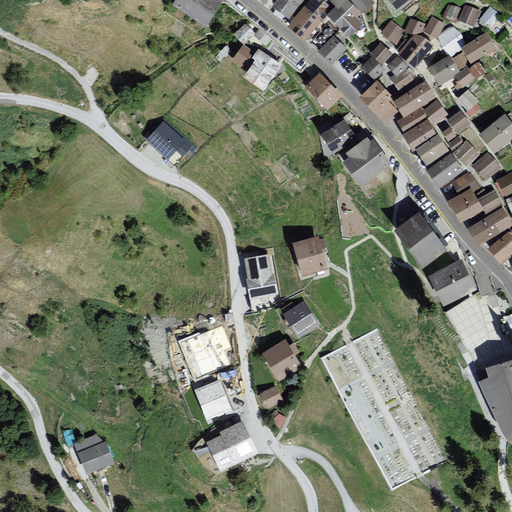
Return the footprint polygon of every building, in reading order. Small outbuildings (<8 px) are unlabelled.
[(221,1),(219,0),(174,0),(173,3),(206,24),(221,1)] [(306,0),(279,0),(273,10),(292,22),(306,0)] [(333,8),(321,0),(311,0),(290,29),(308,43),(333,8)] [(362,14),(347,0),(332,0),(330,2),(337,8),(328,17),(350,39),(362,26),(356,20),(362,14)] [(353,0),(363,12),(375,3),(372,0),(353,0)] [(413,0),(389,0),(400,12),(413,0)] [(460,9),(448,5),(443,18),(455,23),(460,9)] [(480,13),(466,6),(459,21),(473,28),(480,13)] [(500,15),(489,8),(480,22),(491,29),(500,15)] [(424,23),(410,18),(405,30),(412,33),(422,31),(424,23)] [(444,24),(432,18),(424,32),(436,39),(444,24)] [(392,19),(381,31),(396,45),(403,30),(392,19)] [(255,32),(245,22),(234,33),(244,43),(255,32)] [(461,35),(453,28),(438,39),(444,49),(452,58),(465,48),(461,35)] [(415,33),(398,52),(415,66),(434,44),(422,34),(415,33)] [(488,34),(464,50),(473,65),(498,49),(488,34)] [(348,50),(333,38),(320,53),(334,66),(348,50)] [(255,52),(243,44),(232,59),(243,67),(255,52)] [(381,44),(371,55),(382,65),(392,54),(381,44)] [(280,63),(258,48),(252,57),(254,59),(243,75),(264,88),(280,63)] [(407,67),(395,57),(387,67),(394,74),(389,79),(400,92),(414,79),(404,70),(407,67)] [(450,57),(430,69),(440,86),(460,73),(450,57)] [(371,58),(361,68),(374,80),(384,70),(371,58)] [(470,67),(476,78),(486,74),(480,62),(470,67)] [(465,70),(455,78),(464,90),(475,81),(465,70)] [(344,98),(321,76),(308,89),(331,112),(344,98)] [(377,79),(359,97),(383,122),(395,110),(386,101),(392,95),(377,79)] [(425,82),(396,103),(406,119),(399,124),(406,134),(403,137),(415,156),(419,154),(429,170),(451,153),(422,112),(437,99),(425,82)] [(480,103),(469,92),(459,102),(470,113),(480,103)] [(449,116),(438,102),(425,112),(436,127),(449,116)] [(462,113),(449,122),(459,135),(472,126),(462,113)] [(511,123),(506,117),(483,138),(498,155),(511,141),(511,123)] [(357,139),(344,119),(321,133),(333,154),(357,139)] [(181,137),(164,122),(147,140),(175,166),(194,145),(183,135),(181,137)] [(451,129),(442,134),(452,152),(463,143),(451,129)] [(370,139),(367,135),(347,152),(350,156),(345,161),(364,184),(392,161),(372,137),(370,139)] [(479,154),(465,142),(453,155),(467,167),(479,154)] [(499,168),(485,154),(470,169),(484,183),(499,168)] [(465,173),(453,156),(430,173),(442,190),(465,173)] [(477,185),(467,173),(452,185),(459,195),(477,185)] [(511,174),(511,173),(496,181),(505,198),(511,194),(511,174)] [(473,190),(452,202),(465,226),(502,205),(494,190),(478,199),(473,190)] [(511,224),(502,208),(469,228),(481,247),(511,227),(511,224)] [(423,212),(400,228),(427,266),(450,250),(423,212)] [(511,236),(509,232),(490,248),(503,263),(511,255),(511,236)] [(321,236),(295,242),(304,275),(329,269),(321,236)] [(271,257),(244,261),(252,311),(278,307),(271,257)] [(464,260),(432,275),(446,305),(478,290),(464,260)] [(305,301),(285,313),(299,338),(320,326),(305,301)] [(288,340),(266,353),(282,380),(304,367),(288,340)] [(511,359),(490,365),(494,376),(485,380),(506,432),(511,439),(511,359)] [(219,379),(195,389),(206,418),(231,408),(219,379)] [(276,384),(261,392),(269,407),(284,399),(276,384)] [(242,420),(205,438),(221,470),(258,452),(242,420)] [(95,435),(76,444),(89,474),(115,464),(104,442),(95,435)]
